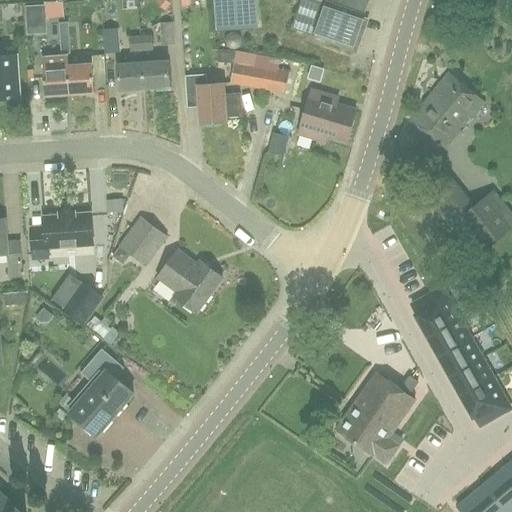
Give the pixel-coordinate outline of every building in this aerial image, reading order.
[(169,0),(155,0),(165,9),(172,2),(169,0)] [(259,0),(218,0),(220,21),(260,19),(259,0)] [(293,0),(294,3),(345,11),(346,0),(293,0)] [(294,3),(290,24),(341,33),(345,11),(294,3)] [(47,36),(45,7),(26,8),(28,37),(47,36)] [(60,39),(69,38),(68,23),(59,23),(60,39)] [(162,44),(175,43),(174,23),(160,23),(162,44)] [(290,24),(285,51),(305,54),(306,49),(337,55),(341,33),(290,24)] [(104,53),(120,52),(118,28),(103,29),(104,53)] [(141,51),(152,50),(151,35),(140,36),(141,51)] [(130,51),(141,51),(140,36),(129,36),(130,51)] [(70,95),(68,66),(67,54),(70,53),(69,38),(60,39),(61,56),(42,57),(45,96),(70,95)] [(236,51),(230,82),(252,87),(257,54),(236,51)] [(0,99),(21,98),(17,54),(0,55),(0,99)] [(286,93),(290,71),(269,67),(271,57),(257,54),(252,87),(286,93)] [(167,61),(142,63),(144,90),(169,88),(167,61)] [(144,90),(142,63),(116,65),(118,92),(144,90)] [(92,64),(68,66),(70,95),(94,93),(92,64)] [(446,148),(484,102),(449,72),(409,119),(446,150),(447,149),(446,148)] [(241,93),(225,94),(224,83),(198,85),(198,75),(185,76),(187,99),(199,99),(201,123),(227,122),(227,118),(243,117),(241,93)] [(328,136),(347,142),(357,110),(337,104),(339,98),(312,90),(299,134),(326,142),(328,136)] [(472,207),(440,167),(417,187),(476,258),(511,228),(511,212),(493,190),(472,207)] [(47,248),(93,245),(91,214),(76,215),(75,212),(59,214),(59,216),(44,217),(44,227),(31,228),(33,261),(48,260),(47,248)] [(120,245),(146,265),(167,237),(141,217),(120,245)] [(9,278),(23,278),(20,241),(7,242),(5,218),(0,218),(0,255),(8,255),(9,278)] [(196,314),(223,278),(200,261),(197,265),(178,250),(157,278),(177,293),(174,297),(196,314)] [(83,283),(75,294),(62,285),(53,299),(65,308),(64,310),(85,325),(105,298),(83,283)] [(443,288),(415,304),(421,314),(449,299),(448,298),(443,288)] [(4,294),(5,306),(27,305),(26,292),(4,294)] [(421,314),(417,316),(429,336),(460,319),(449,299),(421,314)] [(111,329),(95,316),(87,326),(104,339),(111,329)] [(460,319),(429,336),(440,356),(471,339),(460,319)] [(471,339),(440,356),(451,376),(482,358),(471,339)] [(70,414),(97,437),(133,394),(111,375),(120,365),(102,349),(80,374),(94,386),(70,414)] [(482,358),(451,376),(462,396),(493,378),(482,358)] [(373,457),(374,456),(386,464),(398,446),(387,438),(414,399),(377,372),(336,430),(373,457)] [(493,378),(462,396),(474,416),(477,414),(505,398),(493,378)] [(505,399),(477,414),(483,424),(511,409),(505,398),(505,399)] [(511,511),(511,471),(507,465),(484,485),(506,511),(511,511)] [(506,511),(484,485),(458,506),(463,511),(506,511)] [(0,511),(18,511),(0,494),(0,511)]
